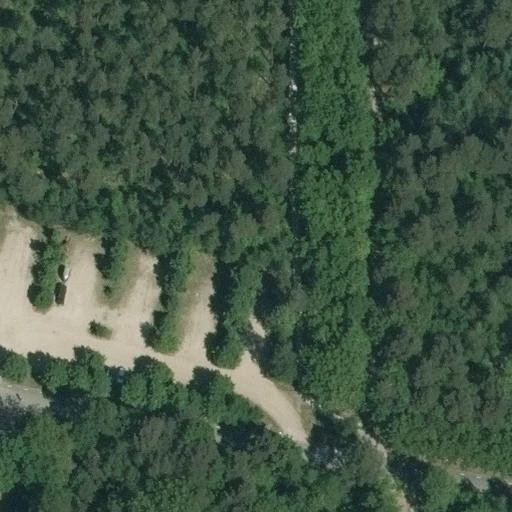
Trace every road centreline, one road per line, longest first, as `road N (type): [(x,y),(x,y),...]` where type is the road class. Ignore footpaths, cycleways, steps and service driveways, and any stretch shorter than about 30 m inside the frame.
road 1 (track): [(369,434),(360,0)]
road 2 (tertiary): [(367,465),(0,392)]
road 3 (track): [(254,386),(37,344),(0,352)]
